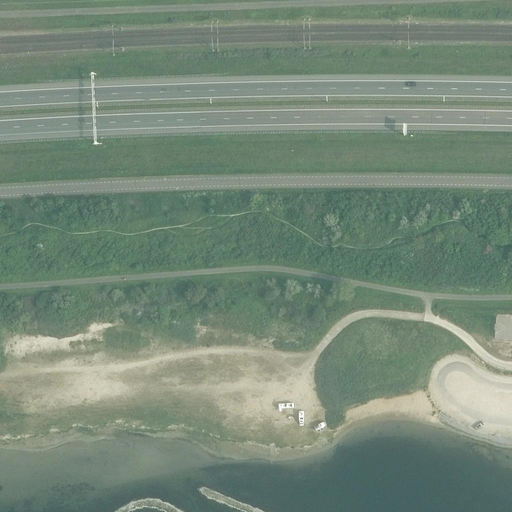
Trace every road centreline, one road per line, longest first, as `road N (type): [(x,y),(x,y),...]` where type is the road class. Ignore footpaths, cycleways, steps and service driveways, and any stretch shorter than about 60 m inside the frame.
road 1 (unclassified): [(0,193),(242,182),(511,184)]
road 2 (trunk): [(511,90),(0,100)]
road 3 (trunk): [(0,128),(511,119)]
